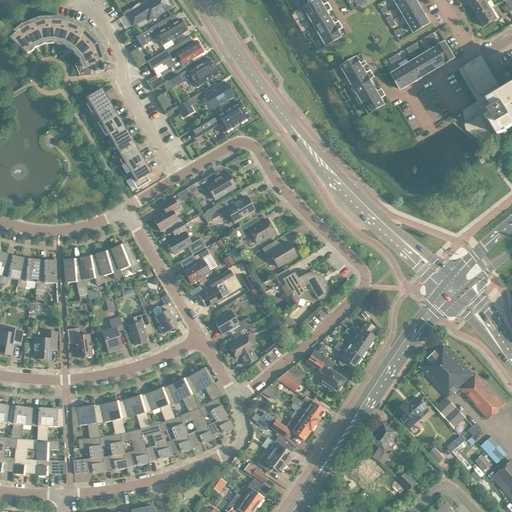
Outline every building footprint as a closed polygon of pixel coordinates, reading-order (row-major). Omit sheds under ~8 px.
[(130,23),(133,21),(135,24),(146,17),(147,21),(170,7),(166,0),(149,0),(139,6),(138,3),(125,14),(130,23)] [(319,0),(316,0),(303,8),(309,17),(329,6),(327,2),(322,5),(319,0)] [(407,0),(397,6),(403,15),(419,5),(415,0),(407,0)] [(482,0),(471,6),(477,17),(491,9),(490,9),(487,2),(490,0),(482,0)] [(502,7),(506,14),(510,11),(506,4),(502,7)] [(424,14),(419,5),(403,15),(408,23),(424,14)] [(331,9),(329,6),(309,17),(315,27),(330,18),(326,12),(331,9)] [(477,17),(483,27),(496,19),(492,12),(495,11),(492,7),(490,9),(491,9),(477,17)] [(429,23),(424,14),(408,23),(413,32),(429,23)] [(143,40),(154,33),(161,45),(162,45),(170,40),(187,30),(180,19),(176,21),(172,15),(151,28),(140,34),(143,40)] [(333,24),(330,18),(315,27),(320,36),(340,24),(338,21),(333,24)] [(64,43),(73,49),(79,57),(81,60),(74,64),(78,76),(96,75),(98,75),(98,74),(96,74),(95,71),(105,71),(111,71),(111,66),(108,66),(108,62),(101,45),(87,28),(87,29),(89,31),(87,32),(79,27),(72,23),(63,21),(55,19),(47,19),(37,20),(33,22),(21,26),(14,32),(7,38),(24,53),(24,52),(32,45),(42,41),(53,41),(64,43)] [(342,28),(340,24),(320,36),(326,46),(341,37),(338,30),(342,28)] [(129,41),(123,32),(119,35),(124,43),(129,41)] [(145,44),(143,40),(140,34),(134,38),(139,47),(145,44)] [(188,37),(147,61),(151,69),(175,54),(181,64),(203,52),(196,40),(192,43),(188,37)] [(444,42),(435,47),(445,63),(454,58),(444,42)] [(436,68),(445,63),(435,47),(426,52),(436,68)] [(139,49),(133,52),(140,66),(146,62),(139,49)] [(418,58),(427,74),(436,68),(426,52),(418,58)] [(360,63),(356,57),(341,66),(346,76),(362,67),(366,64),(364,61),(360,63)] [(172,87),(185,79),(184,77),(188,75),(190,77),(196,87),(218,74),(209,58),(187,71),(186,70),(168,80),(172,87)] [(418,79),(427,74),(418,58),(409,63),(418,79)] [(467,65),(466,64),(462,67),(458,69),(460,73),(475,98),(492,87),(478,63),(477,62),(467,65)] [(400,68),(410,84),(418,79),(409,63),(400,68)] [(365,73),(362,67),(346,76),(352,85),(372,73),(370,70),(365,73)] [(400,68),(391,73),(400,89),(410,84),(400,68)] [(374,77),(372,73),(352,85),(357,95),(373,85),(369,80),(374,77)] [(204,93),(204,94),(205,96),(211,106),(213,108),(219,104),(220,106),(226,102),(225,101),(232,97),(231,94),(225,84),(223,82),(211,89),(209,87),(203,91),(204,93)] [(492,87),(475,98),(477,101),(463,110),(470,120),(469,121),(469,122),(464,125),(465,125),(466,130),(482,143),(491,137),(492,137),(490,134),(495,131),(497,134),(511,124),(511,86),(502,93),(497,84),(492,87)] [(376,91),(373,85),(357,95),(363,104),(383,92),(381,88),(376,91)] [(108,104),(110,103),(103,92),(101,93),(99,89),(85,97),(86,98),(86,97),(89,101),(87,103),(86,104),(91,113),(92,112),(95,111),(97,115),(96,116),(110,108),(108,104)] [(385,95),(383,92),(363,104),(369,114),(384,104),(380,98),(385,95)] [(166,107),(171,104),(165,95),(160,98),(166,107)] [(193,111),(190,106),(186,100),(176,106),(182,117),(193,111)] [(240,103),(240,102),(239,103),(218,116),(216,114),(189,130),(194,139),(218,124),(222,132),(223,133),(224,132),(248,117),(248,118),(249,117),(248,116),(240,103)] [(97,122),(99,127),(118,116),(115,111),(113,112),(110,108),(96,116),(97,117),(97,116),(100,120),(98,122),(97,122)] [(121,126),(119,123),(121,122),(118,116),(99,127),(105,136),(107,135),(121,126)] [(108,141),(110,145),(128,135),(125,129),(123,130),(121,126),(107,135),(108,135),(111,138),(109,140),(108,141)] [(130,141),(132,141),(128,135),(110,145),(113,150),(114,149),(117,148),(119,152),(118,153),(132,145),(130,141)] [(121,164),(140,153),(136,147),(134,148),(132,145),(118,153),(119,154),(119,153),(122,157),(120,159),(119,160),(121,164)] [(141,160),(143,159),(140,153),(121,164),(124,169),(125,168),(128,167),(130,171),(129,171),(129,172),(143,163),(141,160)] [(136,189),(149,181),(146,175),(151,172),(147,166),(145,167),(143,163),(129,172),(130,172),(133,176),(131,178),(130,178),(136,189)] [(197,182),(202,190),(207,188),(214,200),(235,187),(226,173),(214,179),(211,174),(197,182)] [(245,196),(234,203),(230,197),(216,205),(221,214),(226,211),(234,223),(254,211),(245,196)] [(172,197),(160,204),(164,211),(152,218),(160,231),(170,226),(169,224),(177,220),(172,212),(179,209),(172,197)] [(245,235),(246,237),(251,234),(256,244),(274,233),(266,219),(255,225),(251,219),(232,231),(237,240),(245,235)] [(191,244),(184,232),(187,230),(184,225),(179,227),(172,232),(175,237),(166,242),(174,254),(191,244)] [(287,242),(279,247),(275,240),(261,249),(265,255),(269,253),(277,267),(296,256),(287,242)] [(119,270),(120,270),(129,266),(132,272),(140,268),(127,244),(122,245),(121,244),(110,249),(111,251),(112,251),(119,270)] [(191,253),(197,251),(195,245),(188,248),(191,253)] [(209,272),(202,260),(210,255),(207,249),(193,257),(196,262),(190,266),(183,270),(191,283),(197,280),(200,285),(206,281),(203,276),(209,272)] [(102,276),(112,273),(114,279),(122,276),(120,270),(119,270),(112,251),(111,251),(107,252),(106,251),(95,254),(96,256),(102,276)] [(238,254),(232,258),(235,263),(241,259),(238,254)] [(6,256),(0,275),(0,283),(6,285),(8,278),(17,280),(18,280),(22,260),(22,259),(22,257),(11,255),(11,257),(6,256)] [(84,280),(94,278),(96,285),(104,282),(102,276),(96,256),(91,257),(91,255),(79,258),(80,259),(80,260),(84,280)] [(229,256),(223,260),(227,267),(234,263),(229,256)] [(36,282),(38,262),(38,260),(27,259),(27,260),(22,259),(22,260),(18,280),(17,280),(16,287),(25,288),(26,281),(36,282)] [(65,282),(76,281),(77,288),(78,296),(79,302),(87,300),(86,294),(85,287),(84,280),(80,260),(80,259),(75,260),(75,259),(63,260),(65,282)] [(41,290),(44,290),(44,283),(55,283),(55,260),(43,260),(43,261),(38,262),(36,282),(35,289),(35,295),(41,295),(41,290)] [(288,267),(274,276),(279,285),(284,283),(296,303),(295,304),(300,298),(305,291),(297,278),(294,272),(292,273),(288,267)] [(303,275),(297,278),(305,291),(300,298),(312,302),(318,300),(320,299),(321,299),(322,297),(323,296),(324,295),(325,293),(325,291),(326,289),(326,287),(326,285),(325,283),(324,281),(323,279),(322,277),(320,275),(319,274),(317,273),(315,273),(312,272),(310,272),(308,272),(307,273),(304,274),(303,275)] [(220,275),(207,283),(210,288),(198,296),(205,307),(222,297),(215,286),(223,281),(220,275)] [(160,298),(164,304),(159,307),(156,306),(153,309),(152,311),(160,325),(158,326),(162,334),(169,330),(170,331),(172,332),(174,331),(175,329),(174,327),(177,325),(171,315),(177,312),(166,294),(160,298)] [(222,335),(236,326),(239,332),(241,330),(252,323),(248,317),(237,323),(229,310),(221,315),(221,314),(212,319),(222,335)] [(134,345),(146,341),(145,335),(154,332),(145,313),(132,317),(134,324),(128,326),(134,345)] [(286,316),(288,316),(287,315),(284,316),(282,319),(281,322),(282,326),(284,328),(287,329),(291,329),(294,327),(295,324),(294,325),(294,326),(293,327),(289,322),(284,317),(285,316),(286,316)] [(117,334),(118,334),(117,334),(116,331),(122,329),(119,317),(108,320),(111,328),(101,332),(108,353),(122,349),(118,337),(118,336),(117,334)] [(348,322),(344,319),(340,323),(345,327),(348,322)] [(365,321),(354,338),(367,347),(368,346),(369,345),(371,343),(371,342),(374,337),(370,334),(374,328),(365,321)] [(78,328),(73,329),(66,329),(68,342),(75,341),(77,358),(83,357),(85,357),(92,356),(89,334),(79,336),(78,328)] [(0,353),(11,355),(13,344),(20,345),(22,331),(7,329),(7,332),(0,331),(0,353)] [(245,335),(241,330),(239,332),(242,337),(228,345),(236,359),(240,356),(245,366),(256,359),(251,350),(253,348),(245,335)] [(48,359),(49,346),(55,346),(56,332),(45,332),(44,339),(34,338),(34,342),(31,342),(31,348),(34,348),(33,358),(48,359)] [(364,351),(367,347),(354,338),(347,348),(360,357),(361,355),(362,355),(364,352),(364,351)] [(266,354),(276,346),(272,341),(262,349),(266,354)] [(340,358),(341,358),(338,361),(339,364),(341,366),(344,365),(346,362),(353,367),(356,362),(357,362),(359,359),(359,358),(360,357),(347,348),(338,341),(333,348),(339,351),(340,349),(344,352),(340,358)] [(461,392),(487,419),(503,404),(475,373),(473,375),(444,344),(419,367),(447,398),(453,392),(455,393),(456,392),(459,394),(461,392)] [(336,391),(337,389),(339,389),(341,386),(341,384),(344,379),(335,373),(335,372),(330,368),(334,363),(314,350),(305,362),(319,372),(319,371),(326,375),(320,383),(328,388),(329,386),(336,391)] [(301,382),(306,375),(293,366),(287,371),(301,382)] [(218,381),(214,383),(204,367),(188,376),(191,380),(186,383),(192,395),(205,388),(212,400),(216,398),(217,398),(221,396),(225,394),(218,381)] [(292,392),(301,382),(287,371),(276,379),(292,392)] [(198,408),(198,407),(192,395),(186,383),(184,378),(167,386),(169,390),(164,392),(169,405),(182,398),(189,411),(189,412),(198,408)] [(270,385),(261,392),(271,398),(276,397),(280,393),(270,385)] [(174,418),(172,412),(169,405),(164,392),(162,387),(145,394),(147,398),(142,400),(141,400),(145,413),(146,413),(159,408),(165,421),(174,418)] [(136,415),(140,429),(150,426),(149,426),(146,413),(145,413),(141,400),(142,400),(140,395),(122,400),(124,404),(119,406),(118,406),(121,419),(122,419),(136,415)] [(293,404),(295,405),(317,420),(324,410),(312,401),(311,402),(304,397),(301,402),(293,396),(290,401),(293,404)] [(418,397),(409,406),(406,402),(394,413),(409,429),(421,418),(418,415),(427,407),(418,397)] [(212,400),(198,407),(198,408),(202,416),(211,411),(216,420),(207,425),(206,426),(212,438),(213,438),(212,438),(224,431),(225,433),(233,428),(217,398),(216,398),(212,400)] [(444,398),(435,407),(452,426),(463,416),(447,400),(446,400),(444,398)] [(95,407),(95,410),(97,424),(112,420),(115,435),(119,434),(124,433),(125,433),(124,433),(122,419),(121,419),(118,406),(119,406),(117,401),(99,405),(99,406),(95,407)] [(0,422),(12,425),(13,425),(14,411),(9,410),(10,406),(0,403),(0,422)] [(295,410),(291,417),(292,418),(310,430),(317,420),(295,405),(293,404),(291,406),(292,408),(295,410)] [(99,437),(97,424),(95,410),(95,407),(94,405),(76,407),(77,412),(71,413),(72,426),(87,424),(89,438),(89,439),(99,438),(99,437)] [(12,425),(11,438),(16,439),(20,439),(22,425),(37,427),(38,413),(37,413),(32,412),(33,408),(14,406),(14,411),(13,425),(12,425)] [(38,408),(37,413),(38,413),(37,427),(36,440),(36,441),(37,441),(46,441),(46,440),(47,440),(47,426),(62,427),(62,413),(56,413),(56,408),(38,408)] [(192,420),(197,430),(187,434),(186,434),(191,447),(192,447),(204,441),(204,443),(213,439),(213,438),(212,438),(206,426),(207,425),(202,416),(198,408),(189,412),(189,411),(179,416),(182,424),(192,420)] [(267,422),(266,424),(286,438),(291,432),(303,440),(310,430),(292,418),(285,427),(265,413),(261,418),(267,422)] [(174,418),(165,421),(159,423),(162,432),(172,428),(176,438),(166,442),(170,455),(182,450),(183,452),(192,448),(192,447),(191,447),(186,434),(187,434),(182,424),(179,416),(174,418)] [(261,418),(257,423),(263,428),(266,424),(267,422),(261,418)] [(166,442),(162,432),(159,423),(149,426),(150,426),(140,429),(139,429),(142,438),(152,435),(155,445),(145,448),(144,448),(148,462),(148,461),(161,457),(161,459),(171,456),(170,455),(166,442)] [(371,441),(382,448),(375,459),(379,462),(385,453),(383,452),(396,432),(383,423),(371,441)] [(476,423),(468,430),(476,440),(484,433),(476,423)] [(126,467),(139,463),(139,465),(149,463),(148,462),(144,448),(145,448),(142,438),(139,429),(124,433),(125,433),(124,433),(119,434),(121,443),(131,440),(134,450),(123,453),(126,467)] [(119,434),(115,435),(99,437),(99,438),(100,447),(100,446),(110,444),(113,455),(102,457),(101,457),(103,471),(104,471),(117,468),(117,470),(126,468),(126,467),(123,453),(121,443),(119,434)] [(492,435),(481,445),(496,463),(507,453),(492,435)] [(14,459),(3,457),(4,446),(15,448),(16,439),(11,438),(0,436),(0,470),(12,472),(13,472),(14,459)] [(445,452),(448,455),(464,441),(459,436),(446,447),(448,449),(445,452)] [(289,453),(283,449),(286,444),(277,437),(273,442),(275,444),(269,452),(286,464),(292,455),(289,453)] [(89,438),(78,439),(78,449),(89,447),(91,458),(79,459),(80,473),(94,471),(94,473),(104,472),(104,471),(103,471),(101,457),(102,457),(100,446),(100,447),(99,438),(89,439),(89,438)] [(36,440),(20,439),(16,439),(15,448),(14,459),(13,472),(12,472),(12,474),(22,475),(22,473),(35,474),(36,460),(25,459),(26,449),(36,450),(37,441),(36,441),(36,440)] [(36,450),(36,460),(35,474),(35,475),(45,476),(45,474),(65,475),(65,460),(47,461),(47,449),(58,450),(58,440),(47,440),(46,440),(46,441),(37,441),(36,450)] [(292,448),(286,444),(283,449),(289,453),(292,448)] [(443,458),(434,447),(428,453),(437,463),(443,458)] [(280,473),(286,464),(269,452),(263,461),(261,459),(257,464),(267,471),(270,466),(280,473)] [(384,474),(385,472),(363,455),(351,471),(374,488),(375,486),(384,474)] [(489,466),(481,456),(476,459),(485,469),(489,466)] [(511,461),(492,477),(511,500),(511,461)] [(264,483),(268,477),(255,469),(251,474),(264,483)] [(406,471),(399,478),(409,489),(417,482),(406,471)] [(213,488),(220,492),(227,482),(220,477),(213,488)] [(254,478),(244,491),(247,493),(243,499),(256,508),(269,489),(254,478)] [(252,511),(256,508),(243,499),(236,493),(224,510),(226,511),(252,511)] [(445,502),(445,503),(434,511),(452,511),(453,511),(445,502)]
